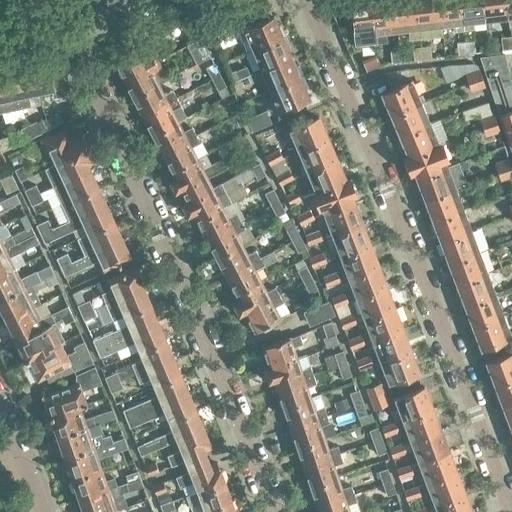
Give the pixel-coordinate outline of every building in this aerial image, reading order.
[(351,4),(347,5),(349,18),(352,18),(356,46),(376,43),(375,33),(371,0),(351,3),(351,4)] [(374,0),(371,0),(375,33),(397,30),(393,0),(374,0)] [(419,28),(415,0),(393,0),(397,30),(410,29),(411,38),(420,37),(419,28)] [(415,0),(419,28),(441,25),(437,0),(415,0)] [(464,29),(460,0),(437,0),(441,25),(452,24),(452,30),(454,30),(464,29)] [(460,0),(464,29),(473,28),(473,21),(485,20),(482,0),(460,0)] [(482,0),(485,20),(507,17),(505,0),(482,0)] [(230,8),(225,9),(222,9),(224,21),(233,19),(232,12),(230,8)] [(278,25),(277,23),(274,15),(239,30),(248,51),(251,49),(285,34),(280,24),(278,25)] [(196,28),(190,16),(179,21),(186,33),(196,28)] [(260,70),(291,56),(286,45),(289,44),(285,34),(251,49),(260,70)] [(123,78),(158,60),(153,51),(146,37),(137,42),(121,50),(123,54),(113,59),(123,78)] [(208,55),(199,37),(185,44),(194,63),(208,55)] [(500,50),(511,49),(510,37),(499,38),(500,50)] [(465,41),(467,53),(475,52),(474,40),(465,41)] [(465,41),(456,42),(457,54),(467,53),(465,41)] [(422,58),(421,45),(412,47),(413,59),(422,58)] [(421,45),(422,58),(431,57),(429,45),(421,45)] [(399,60),(397,47),(388,48),(390,62),(399,60)] [(479,56),(480,61),(489,86),(511,83),(504,53),(479,56)] [(47,55),(33,58),(40,92),(52,89),(54,97),(64,95),(58,65),(49,67),(47,55)] [(260,70),(269,90),(302,76),(298,66),(296,67),(291,56),(260,70)] [(29,94),(40,92),(33,58),(19,61),(20,67),(17,67),(25,107),(32,105),(29,94)] [(167,76),(158,60),(123,78),(132,95),(158,81),(167,76)] [(467,84),(481,78),(475,62),(446,65),(451,79),(464,74),(467,84)] [(213,64),(204,69),(210,80),(219,76),(213,64)] [(234,69),(237,78),(248,73),(244,65),(234,69)] [(25,107),(17,67),(0,70),(0,84),(6,111),(25,107)] [(248,73),(237,78),(231,81),(227,82),(231,90),(251,81),(248,73)] [(215,90),(214,91),(211,93),(214,99),(227,93),(219,76),(210,80),(215,90)] [(302,76),(269,90),(274,101),(270,103),(274,113),(309,98),(304,87),(307,86),(302,76)] [(481,78),(467,84),(475,104),(488,100),(481,78)] [(132,95),(143,115),(176,98),(172,90),(164,94),(158,81),(132,95)] [(422,103),(417,93),(412,81),(382,93),(392,116),(422,103)] [(511,88),(511,83),(489,86),(500,118),(511,115),(511,88)] [(180,105),(176,98),(143,115),(152,134),(178,120),(185,117),(180,105)] [(225,102),(232,114),(240,110),(233,98),(225,102)] [(429,100),(422,103),(392,116),(401,136),(430,123),(438,120),(429,100)] [(480,118),(483,125),(495,120),(487,101),(461,111),(464,120),(475,116),(476,120),(480,118)] [(81,114),(77,106),(67,110),(71,119),(81,114)] [(271,122),(266,109),(246,119),(252,131),(271,122)] [(245,121),(244,119),(240,110),(232,114),(237,125),(245,121)] [(511,115),(500,118),(509,145),(511,144),(511,115)] [(289,128),(298,149),(327,137),(318,116),(289,128)] [(152,134),(162,152),(196,135),(192,126),(183,131),(178,120),(152,134)] [(499,131),(495,120),(483,125),(487,135),(499,131)] [(27,140),(40,133),(35,122),(21,129),(27,140)] [(430,123),(401,136),(409,155),(438,142),(430,123)] [(54,161),(87,146),(81,133),(69,138),(65,131),(53,136),(52,134),(40,140),(47,155),(51,154),(54,161)] [(0,149),(1,151),(11,147),(8,134),(0,136),(0,149)] [(196,135),(162,152),(172,171),(197,157),(192,147),(200,143),(196,135)] [(336,158),(327,137),(298,149),(307,170),(336,158)] [(245,140),(237,144),(244,156),(252,152),(245,140)] [(438,142),(409,155),(405,157),(411,172),(415,171),(418,177),(447,166),(446,161),(448,160),(441,141),(438,142)] [(493,160),(497,170),(511,166),(504,145),(470,157),(473,167),(493,160)] [(93,159),(87,146),(54,161),(56,164),(45,168),(52,184),(89,167),(87,162),(93,159)] [(268,164),(281,156),(277,147),(263,155),(268,164)] [(170,180),(177,192),(182,190),(184,195),(210,181),(207,176),(223,168),(218,158),(210,162),(206,153),(197,157),(172,171),(175,177),(170,180)] [(292,177),(281,156),(268,164),(279,184),(292,177)] [(307,170),(315,190),(344,178),(336,158),(307,170)] [(232,175),(233,177),(237,184),(254,176),(255,178),(264,174),(257,162),(232,175)] [(447,166),(418,177),(425,198),(455,187),(466,183),(457,162),(447,166)] [(26,177),(20,165),(12,169),(18,181),(26,177)] [(511,175),(511,167),(511,166),(497,170),(500,180),(511,175)] [(52,184),(60,202),(98,186),(89,167),(52,184)] [(10,172),(0,176),(0,179),(7,193),(18,187),(10,172)] [(323,208),(324,211),(352,200),(351,195),(355,194),(349,178),(345,180),(344,178),(315,190),(311,191),(318,210),(323,208)] [(27,196),(39,190),(35,183),(24,189),(27,196)] [(213,187),(187,200),(182,203),(189,216),(194,213),(197,220),(223,207),(231,203),(225,191),(224,191),(220,183),(213,187)] [(106,204),(98,186),(60,202),(68,220),(106,204)] [(298,187),(284,195),(289,204),(303,197),(298,187)] [(455,187),(425,198),(434,220),(463,209),(455,187)] [(262,192),(269,204),(277,200),(271,188),(262,192)] [(43,198),(39,190),(27,196),(31,204),(43,198)] [(0,203),(15,196),(13,192),(0,198),(0,203)] [(15,196),(0,203),(0,227),(1,227),(0,223),(0,212),(19,203),(15,196)] [(269,204),(275,216),(277,215),(283,211),(277,200),(269,204)] [(324,211),(332,233),(361,222),(352,200),(324,211)] [(115,223),(106,204),(68,220),(52,228),(49,220),(36,225),(45,244),(84,226),(88,234),(115,223)] [(197,220),(206,238),(240,220),(236,213),(228,217),(223,207),(197,220)] [(314,217),(309,207),(295,215),(300,224),(314,217)] [(463,209),(434,220),(442,242),(471,231),(463,209)] [(283,211),(277,215),(280,221),(282,220),(288,217),(285,211),(284,211),(283,211)] [(22,223),(29,220),(25,213),(19,216),(22,223)] [(282,220),(286,228),(294,224),(292,215),(288,217),(282,220)] [(206,238),(217,257),(242,244),(237,232),(244,228),(240,220),(206,238)] [(332,233),(340,255),(369,243),(361,222),(332,233)] [(77,239),(85,256),(122,240),(115,223),(88,234),(77,239)] [(284,229),(290,240),(298,236),(292,225),(284,229)] [(0,250),(35,233),(34,232),(31,226),(3,239),(0,232),(0,250)] [(308,244),(321,239),(318,228),(304,234),(308,244)] [(471,231),(442,242),(450,263),(479,252),(471,231)] [(0,250),(0,275),(18,267),(11,255),(39,242),(35,233),(0,250)] [(304,246),(298,236),(290,240),(295,251),(304,246)] [(131,259),(122,240),(85,256),(71,262),(67,254),(57,259),(65,277),(100,261),(105,273),(120,266),(119,265),(131,259)] [(377,265),(369,243),(340,255),(348,276),(377,265)] [(217,257),(226,275),(259,258),(255,250),(248,254),(242,244),(217,257)] [(273,251),(259,258),(226,275),(235,293),(261,280),(255,270),(277,259),(273,251)] [(325,261),(321,251),(312,255),(307,257),(311,266),(325,261)] [(479,252),(450,263),(458,284),(487,273),(479,252)] [(50,264),(43,268),(47,278),(55,274),(50,264)] [(295,269),(301,281),(310,276),(304,264),(295,269)] [(348,276),(357,298),(386,287),(377,265),(348,276)] [(0,275),(0,301),(28,288),(43,281),(38,271),(23,278),(18,267),(0,275)] [(102,293),(107,305),(144,289),(135,267),(123,272),(124,274),(110,280),(113,288),(102,293)] [(336,271),(322,276),(326,286),(340,280),(336,271)] [(487,273),(458,284),(466,306),(496,295),(487,273)] [(310,276),(301,281),(307,293),(316,289),(310,276)] [(241,316),(246,313),(279,296),(274,287),(267,291),(263,284),(261,280),(235,293),(239,301),(234,303),(241,316)] [(394,308),(386,287),(357,298),(365,319),(394,308)] [(28,288),(0,301),(0,307),(7,321),(38,307),(28,288)] [(151,304),(144,289),(107,305),(114,320),(124,316),(151,304)] [(334,306),(341,303),(347,301),(344,291),(330,296),(334,306)] [(496,295),(466,306),(474,327),(504,316),(496,295)] [(279,296),(246,313),(255,331),(280,319),(274,307),(282,302),(279,296)] [(77,305),(80,313),(92,307),(88,300),(77,305)] [(327,302),(304,312),(309,324),(332,314),(327,302)] [(92,339),(96,347),(158,323),(151,304),(124,316),(128,325),(92,339)] [(17,341),(50,324),(64,317),(72,313),(68,305),(43,317),(38,307),(7,321),(17,341)] [(96,315),(92,307),(80,313),(84,321),(96,315)] [(365,319),(373,341),(402,330),(394,308),(365,319)] [(64,317),(66,323),(75,320),(72,313),(64,317)] [(352,313),(339,318),(342,328),(356,323),(352,313)] [(511,337),(511,331),(510,332),(504,316),(474,327),(481,347),(511,336),(511,337)] [(337,343),(329,320),(320,323),(325,336),(321,338),(324,347),(337,343)] [(135,342),(139,350),(165,339),(158,323),(96,347),(100,356),(135,342)] [(50,324),(17,341),(27,361),(28,361),(58,346),(57,344),(59,343),(50,324)] [(373,341),(381,363),(411,351),(402,330),(373,341)] [(361,333),(347,339),(351,348),(365,343),(361,333)] [(263,347),(270,367),(297,357),(294,347),(302,344),(299,335),(263,347)] [(132,363),(136,373),(173,357),(165,339),(139,350),(142,358),(132,363)] [(72,363),(75,370),(93,363),(84,341),(74,346),(76,350),(63,357),(58,346),(28,361),(38,380),(72,363)] [(327,369),(337,366),(345,362),(341,350),(322,357),(327,369)] [(411,351),(381,363),(389,383),(418,371),(411,351)] [(511,352),(488,362),(496,383),(511,376),(511,352)] [(369,354),(355,359),(358,369),(372,364),(369,354)] [(151,378),(154,386),(180,375),(173,357),(136,373),(140,382),(151,378)] [(302,370),(297,357),(270,367),(264,368),(269,381),(274,380),(277,387),(312,375),(310,367),(302,370)] [(350,375),(345,362),(337,366),(341,378),(350,375)] [(51,414),(87,401),(86,395),(84,390),(90,388),(89,384),(100,380),(95,367),(77,375),(77,383),(44,394),(51,414)] [(108,383),(120,378),(117,371),(105,376),(108,383)] [(123,408),(126,417),(188,393),(180,375),(154,386),(157,395),(123,408)] [(284,408),(321,395),(317,383),(315,384),(312,375),(277,387),(284,408)] [(511,403),(511,376),(496,383),(504,406),(511,403)] [(123,387),(120,378),(108,383),(112,392),(123,387)] [(385,393),(384,391),(380,381),(366,387),(371,398),(385,393)] [(395,397),(403,420),(433,408),(424,386),(395,397)] [(348,392),(352,405),(361,402),(357,389),(348,392)] [(165,411),(168,421),(195,409),(188,393),(126,417),(130,425),(165,411)] [(389,403),(386,396),(385,393),(371,398),(375,408),(389,403)] [(325,407),(321,395),(284,408),(290,427),(327,415),(324,407),(325,407)] [(50,415),(57,434),(115,413),(113,408),(85,418),(82,407),(88,404),(87,401),(51,414),(50,415)] [(365,414),(361,402),(352,405),(357,417),(365,414)] [(403,420),(411,441),(441,429),(433,408),(403,420)] [(203,429),(195,409),(168,421),(172,430),(137,445),(141,454),(176,440),(203,429)] [(115,413),(57,434),(65,458),(112,441),(110,433),(92,440),(89,428),(117,418),(115,413)] [(371,413),(367,415),(366,415),(359,418),(361,425),(374,421),(373,420),(371,413)] [(327,415),(290,427),(297,447),(325,437),(321,426),(330,424),(327,415)] [(394,421),(380,426),(384,436),(398,431),(394,421)] [(367,430),(371,441),(380,438),(376,427),(367,430)] [(171,465),(185,460),(204,451),(204,450),(211,447),(203,429),(176,440),(180,450),(167,455),(171,465)] [(411,441),(419,462),(449,451),(441,429),(411,441)] [(329,449),(325,437),(297,447),(304,467),(339,455),(337,447),(329,449)] [(65,458),(72,478),(102,467),(98,455),(117,448),(125,445),(122,438),(112,441),(65,458)] [(385,451),(380,438),(371,441),(376,454),(385,451)] [(405,451),(402,441),(388,447),(392,457),(405,451)] [(194,482),(197,492),(224,481),(217,463),(210,465),(204,451),(185,460),(189,472),(175,477),(180,488),(194,482)] [(419,462),(427,483),(457,472),(449,451),(419,462)] [(342,463),(339,455),(304,467),(311,486),(338,477),(334,466),(342,463)] [(155,462),(145,466),(149,474),(159,470),(155,462)] [(412,473),(408,463),(394,469),(398,479),(412,473)] [(72,478),(79,498),(109,487),(117,485),(114,477),(106,479),(102,467),(72,478)] [(376,471),(381,483),(389,479),(385,468),(376,471)] [(123,474),(126,481),(140,476),(137,469),(123,474)] [(427,483),(435,504),(465,493),(457,472),(427,483)] [(311,486),(317,506),(353,494),(350,486),(342,489),(338,477),(311,486)] [(389,479),(381,483),(385,496),(394,492),(389,479)] [(225,483),(224,481),(197,492),(187,496),(190,504),(201,500),(205,509),(231,500),(225,483)] [(163,482),(153,486),(156,495),(166,491),(163,482)] [(109,487),(79,498),(83,511),(110,511),(116,510),(109,487)] [(420,497),(420,496),(417,487),(403,493),(407,503),(420,497)] [(435,504),(438,511),(471,511),(465,493),(435,504)] [(349,511),(347,505),(356,502),(353,494),(317,506),(319,511),(349,511)] [(165,511),(174,509),(171,500),(159,505),(161,511),(165,511)] [(235,511),(231,500),(205,509),(205,511),(235,511)]
